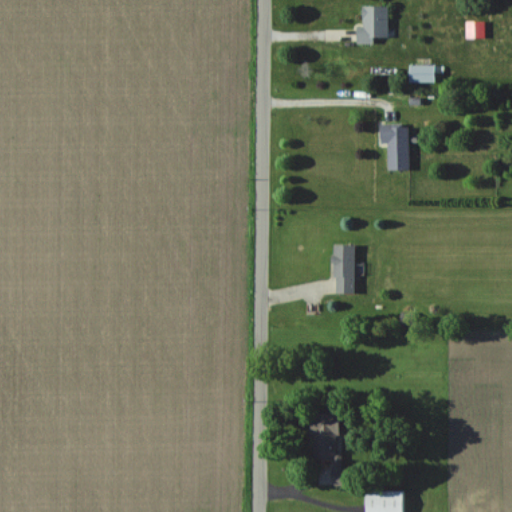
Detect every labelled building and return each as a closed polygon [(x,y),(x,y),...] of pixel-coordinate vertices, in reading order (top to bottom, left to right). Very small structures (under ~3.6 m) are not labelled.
[(386,7),(360,7),(361,27),(354,27),(354,44),(373,44),(373,39),(387,39),(386,7)] [(433,82),(433,64),(408,64),(408,82),(433,82)] [(387,170),(408,169),(407,123),(378,123),(378,144),(386,144),(387,170)] [(353,244),(332,244),(332,292),(353,292),(353,244)] [(341,452),(337,452),(337,413),(310,413),(310,459),(330,459),(330,484),(341,484),(341,452)] [(363,511),(401,511),(401,491),(363,491),(363,511)]
